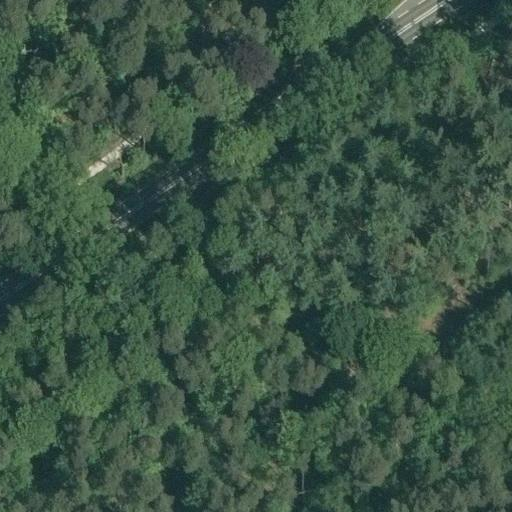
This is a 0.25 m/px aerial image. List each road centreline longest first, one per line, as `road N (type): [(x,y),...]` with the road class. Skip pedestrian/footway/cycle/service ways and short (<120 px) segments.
road 1 (primary): [(0,298),(443,0)]
road 2 (track): [(88,239),(439,407),(428,451),(352,511)]
